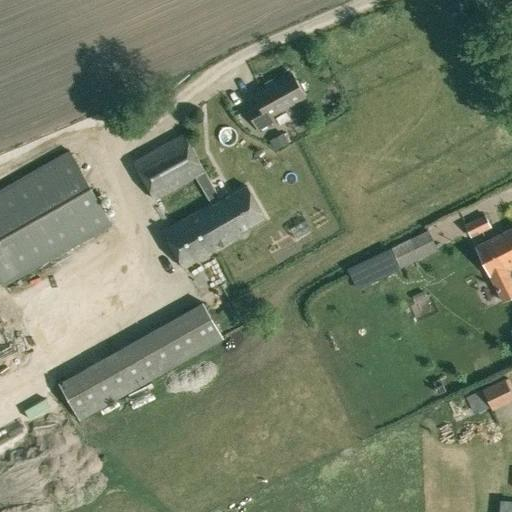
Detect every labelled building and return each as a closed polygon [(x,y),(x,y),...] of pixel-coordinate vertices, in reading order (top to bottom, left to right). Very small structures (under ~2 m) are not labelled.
[(245,110),(258,132),(276,122),(272,114),(304,96),(291,73),(253,94),(258,103),(245,110)] [(166,229),(185,264),(239,234),(238,232),(263,218),(245,185),(220,199),(183,132),(133,160),(155,200),(196,177),(211,204),(166,229)] [(284,134),(271,141),(275,149),(288,142),(284,134)] [(0,188),(0,281),(2,286),(112,224),(69,149),(0,188)] [(464,223),(470,236),(490,226),(483,213),(464,223)] [(511,226),(475,245),(502,299),(511,294),(511,279),(508,270),(511,268),(511,226)] [(357,266),(363,280),(381,271),(382,274),(437,249),(428,230),(373,255),(374,258),(357,266)] [(139,260),(30,308),(46,344),(155,296),(139,260)] [(58,382),(79,420),(224,338),(202,301),(58,382)] [(511,384),(490,390),(494,407),(511,403),(511,384)] [(490,405),(482,388),(468,395),(477,412),(490,405)]
